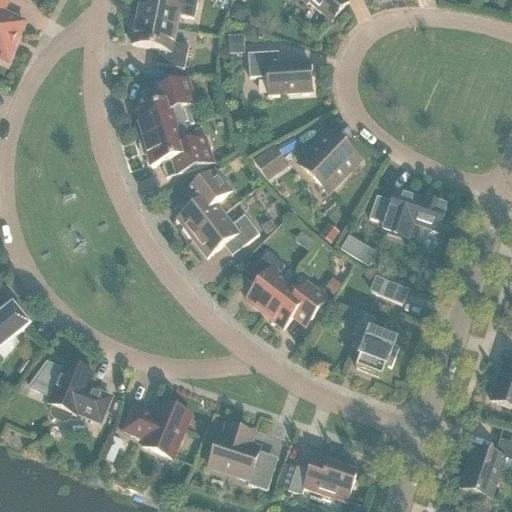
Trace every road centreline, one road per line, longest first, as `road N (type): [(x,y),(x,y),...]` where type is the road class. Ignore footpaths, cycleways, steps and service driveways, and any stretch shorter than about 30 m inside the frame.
road 1 (residential): [(261,361),(198,376),(105,358),(62,329),(18,264),(2,175),(14,124),(55,58),(97,29)]
road 2 (residential): [(511,33),(440,14),(405,15),(352,44),(345,72),(357,121),(385,145),(502,195)]
road 3 (residential): [(261,361),(168,278),(114,192),(95,97),(97,29)]
road 4 (residential): [(421,429),(502,195)]
road 5 (residential): [(421,429),(306,390),(261,361)]
